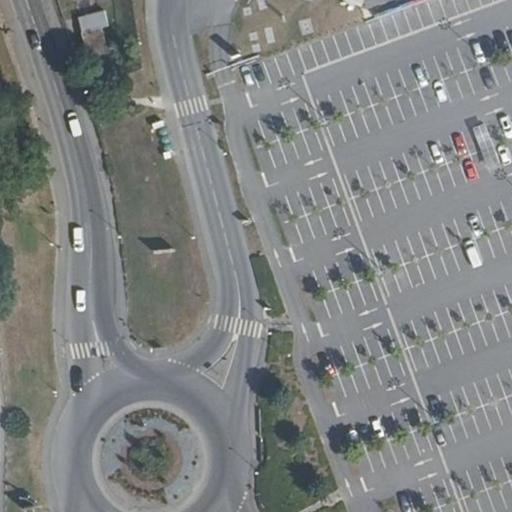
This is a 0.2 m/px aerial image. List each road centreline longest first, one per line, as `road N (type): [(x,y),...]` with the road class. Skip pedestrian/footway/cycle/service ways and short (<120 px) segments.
road 1 (tertiary): [(118,389),(91,313),(87,219),(70,138),(24,0)]
road 2 (unclassified): [(235,337),(235,279),(172,32),(171,0)]
road 3 (tertiary): [(118,389),(81,421),(72,444),(82,508)]
